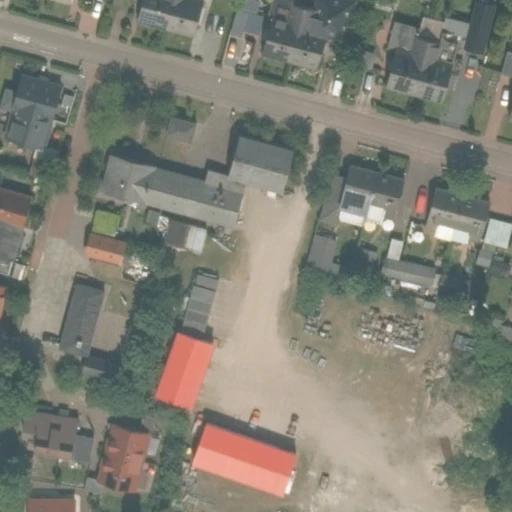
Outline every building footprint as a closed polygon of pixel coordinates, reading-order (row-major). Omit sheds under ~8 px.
[(46,0),(46,2),(71,9),(73,0),(46,0)] [(141,0),(136,23),(193,37),(202,1),(196,0),(141,0)] [(251,31),(259,0),(243,0),(236,27),(251,31)] [(274,2),(258,59),(316,75),(327,35),(312,31),(317,14),(274,2)] [(391,24),(384,51),(389,52),(409,57),(413,42),(416,30),(391,24)] [(435,40),(433,47),(429,67),(449,72),(455,45),(435,40)] [(389,52),(379,94),(439,109),(449,72),(429,67),(433,47),(413,42),(409,57),(389,52)] [(498,66),(492,91),(505,94),(511,70),(498,66)] [(23,77),(8,137),(41,145),(47,121),(53,122),(62,87),(23,77)] [(511,98),(506,97),(495,139),(511,143),(511,98)] [(173,121),(167,140),(190,147),(196,127),(173,121)] [(237,140),(227,178),(254,186),(283,193),(293,155),(237,140)] [(114,160),(103,197),(240,236),(254,186),(227,178),(211,173),(207,187),(114,160)] [(324,203),(318,225),(336,230),(337,226),(361,233),(364,222),(378,226),(382,212),(394,216),(403,182),(344,165),(332,206),(324,203)] [(0,223),(23,230),(31,200),(0,191),(0,223)] [(431,194),(422,234),(432,236),(430,243),(448,247),(460,200),(431,194)] [(488,207),(460,200),(448,247),(464,251),(466,242),(480,245),(488,207)] [(509,228),(485,223),(478,255),(492,258),(493,251),(503,253),(509,228)] [(0,225),(0,261),(10,264),(20,231),(0,225)] [(89,226),(82,247),(106,254),(112,232),(89,226)] [(154,260),(192,270),(198,246),(159,236),(154,260)] [(404,244),(388,240),(379,279),(429,291),(433,272),(400,264),(404,244)] [(334,246),(312,241),(307,261),(329,267),(334,246)] [(82,247),(75,270),(112,281),(118,258),(106,254),(82,247)] [(377,257),(359,252),(354,272),(372,276),(377,257)] [(0,261),(0,277),(6,280),(10,264),(0,261)] [(489,265),(485,280),(504,285),(509,270),(489,265)] [(193,278),(190,289),(211,295),(214,285),(193,278)] [(97,295),(67,288),(51,353),(80,360),(97,295)] [(187,288),(175,333),(198,340),(211,295),(190,289),(187,288)] [(0,325),(8,292),(0,289),(0,325)] [(209,347),(171,334),(149,399),(187,412),(209,347)] [(80,360),(75,377),(105,386),(110,369),(80,360)] [(75,422),(21,414),(18,438),(32,440),(29,460),(69,466),(72,442),(75,422)] [(108,423),(92,481),(132,491),(147,434),(108,423)] [(280,498),(294,458),(204,428),(190,468),(280,498)] [(90,444),(72,442),(69,466),(86,469),(90,444)]
